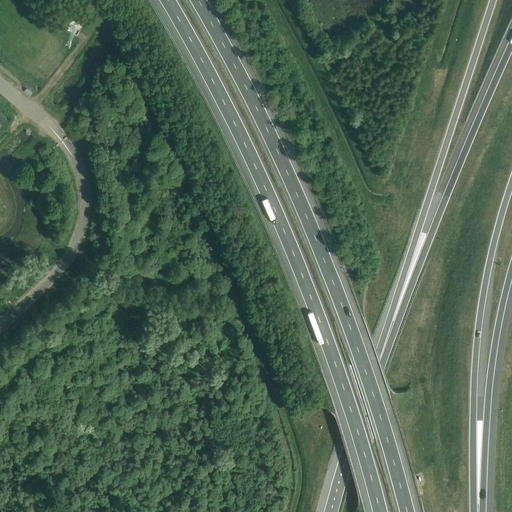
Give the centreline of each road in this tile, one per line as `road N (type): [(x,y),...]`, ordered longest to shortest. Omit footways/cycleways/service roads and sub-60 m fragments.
road 1 (motorway): [(167,0),(285,237),(358,434),(378,511)]
road 2 (motorway): [(405,511),(375,401),(307,219),(197,0)]
road 3 (motorway): [(493,0),(382,363)]
road 4 (motorway): [(511,44),(382,363)]
road 5 (motorway): [(477,511),(477,336),(511,181)]
road 6 (unclassified): [(0,85),(69,151),(84,199),(69,257),(0,329)]
road 7 (motorway): [(479,511),(489,372),(511,269)]
road 8 (motorway): [(382,363),(334,511)]
